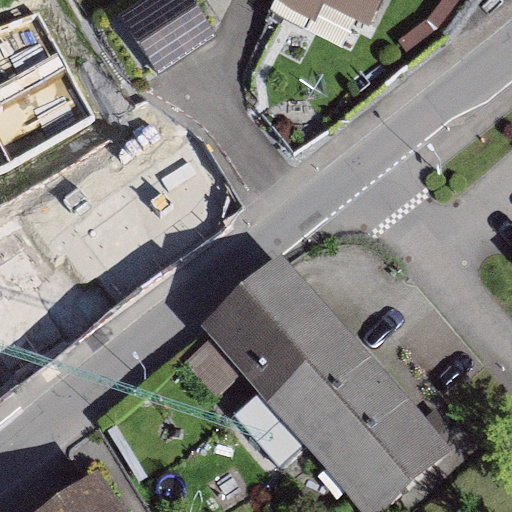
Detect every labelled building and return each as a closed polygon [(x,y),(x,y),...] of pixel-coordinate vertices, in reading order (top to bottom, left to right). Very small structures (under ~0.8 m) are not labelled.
[(191,0),(147,0),(115,20),(157,87),(221,47),(191,0)] [(318,30),(326,15),(371,37),(390,0),(272,0),(270,6),(318,30)] [(22,272),(0,285),(0,355),(17,384),(261,239),(200,137),(8,250),(22,272)] [(402,511),(465,449),(279,264),(199,344),(367,511),(402,511)] [(115,511),(96,486),(62,511),(115,511)]
